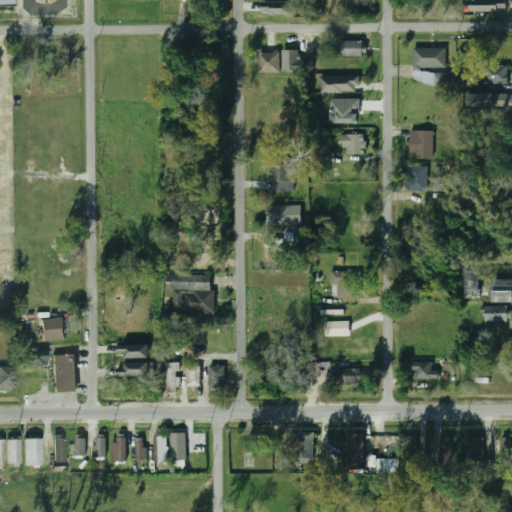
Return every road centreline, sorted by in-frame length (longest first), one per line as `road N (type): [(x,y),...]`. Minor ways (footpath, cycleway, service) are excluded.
road 1 (residential): [(511,26),(0,28)]
road 2 (residential): [(92,414),(88,0)]
road 3 (residential): [(392,413),(385,0)]
road 4 (residential): [(248,413),(241,0)]
road 5 (tertiary): [(511,411),(222,413)]
road 6 (tertiary): [(222,413),(0,415)]
